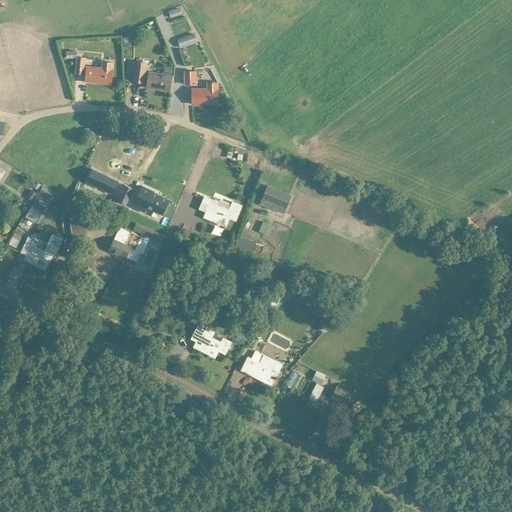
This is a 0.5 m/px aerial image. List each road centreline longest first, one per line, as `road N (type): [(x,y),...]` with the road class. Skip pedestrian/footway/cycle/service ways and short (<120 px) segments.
road 1 (tertiary): [(432,511),(0,293)]
road 2 (unclassified): [(0,146),(20,122),(75,108),(130,111),(245,146)]
